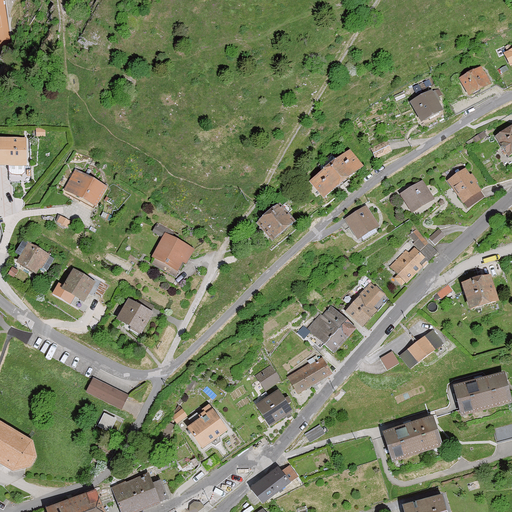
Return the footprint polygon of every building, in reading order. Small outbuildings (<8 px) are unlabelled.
[(469,98),(491,86),(481,68),(459,79),(469,98)] [(421,124),(443,112),(432,92),(410,103),(421,124)] [(508,158),(511,156),(511,127),(495,138),(508,158)] [(25,166),(27,166),(26,139),(0,139),(0,166),(8,166),(8,173),(11,176),(21,176),(25,173),(25,166)] [(375,160),(392,152),(386,141),(370,149),(375,160)] [(323,199),(363,167),(350,150),(336,161),(332,156),(318,166),(323,172),(310,182),(323,199)] [(480,193),(482,192),(465,169),(447,182),(464,205),(464,204),(468,209),(483,198),(480,193)] [(107,188),(75,170),(64,190),(96,208),(107,188)] [(0,173),(0,223),(4,223),(3,220),(6,219),(9,211),(5,183),(0,173)] [(412,214),(434,201),(422,182),(401,195),(412,214)] [(273,242),(295,223),(280,205),(257,224),(273,242)] [(379,227),(366,207),(345,220),(357,241),(379,227)] [(174,233),(158,223),(153,232),(163,238),(152,257),(154,259),(151,264),(174,277),(182,263),(186,265),(195,250),(172,237),(174,233)] [(442,228),(429,236),(433,243),(446,236),(442,228)] [(423,237),(416,229),(409,235),(415,242),(413,244),(419,251),(427,244),(422,238),(423,237)] [(33,245),(23,239),(15,254),(20,257),(16,263),(36,276),(41,268),(46,271),(54,259),(32,246),(33,245)] [(401,285),(404,282),(406,284),(438,252),(429,243),(420,253),(415,248),(408,254),(405,251),(389,268),(397,276),(394,278),(401,285)] [(95,283),(73,271),(64,286),(59,284),(53,295),(71,305),(75,298),(85,304),(92,292),(91,291),(95,283)] [(470,312),(499,304),(490,276),(462,285),(470,312)] [(345,312),(361,327),(388,299),(371,283),(360,294),(361,295),(345,312)] [(136,304),(128,300),(116,320),(141,334),(153,314),(149,312),(153,306),(139,298),(136,304)] [(306,330),(333,354),(356,329),(331,307),(322,317),(320,315),(306,330)] [(410,370),(443,344),(433,331),(400,356),(410,370)] [(387,370),(398,363),(391,352),(380,359),(387,370)] [(297,394),(331,375),(321,358),(287,378),(297,394)] [(266,391),(282,380),(272,365),(255,376),(266,391)] [(453,387),(461,418),(511,404),(511,403),(504,373),(453,387)] [(128,396),(93,379),(86,393),(120,411),(128,396)] [(269,427),(292,412),(278,391),(255,406),(269,427)] [(177,425),(188,418),(182,410),(172,417),(177,425)] [(228,432),(212,410),(187,429),(202,450),(228,432)] [(116,420),(105,414),(98,427),(106,431),(108,428),(111,430),(116,420)] [(383,433),(392,463),(443,447),(433,417),(383,433)] [(0,468),(14,476),(31,471),(37,461),(33,443),(0,424),(0,468)] [(511,424),(493,429),(497,442),(511,438),(511,424)] [(309,442),(324,434),(319,426),(305,434),(309,442)] [(251,490),(263,505),(298,476),(290,466),(282,472),(279,467),(251,490)] [(121,511),(138,511),(168,501),(160,481),(152,484),(148,474),(112,488),(117,503),(121,511)] [(47,511),(94,511),(103,509),(96,491),(47,511)] [(404,511),(446,511),(443,497),(403,507),(404,511)] [(207,511),(213,508),(207,502),(195,511),(207,511)] [(103,509),(104,511),(121,511),(117,503),(103,509)]
